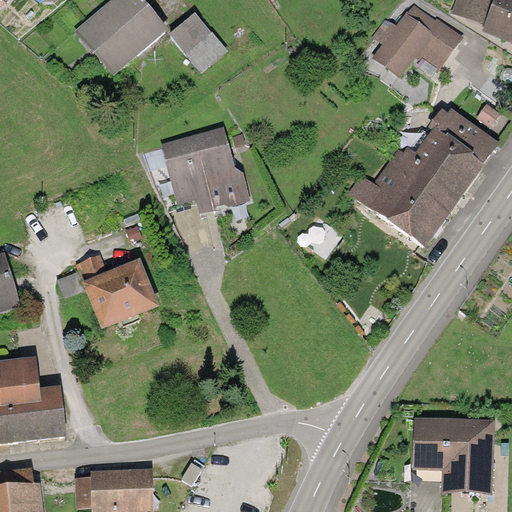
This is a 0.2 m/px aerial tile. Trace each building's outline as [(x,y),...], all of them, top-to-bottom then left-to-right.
[(114,0),(99,13),(76,32),(114,76),(167,31),(140,0),(114,0)] [(486,26),(496,0),(457,0),(452,14),(486,26)] [(511,0),(496,0),(486,26),(483,33),(511,44),(511,0)] [(382,45),(372,58),(400,78),(418,54),(438,69),(462,37),(437,19),(436,21),(414,5),(397,28),(387,20),(374,38),(382,45)] [(190,30),(170,49),(198,77),(217,59),(190,30)] [(229,44),(219,52),(233,71),(256,54),(239,32),(227,41),(229,44)] [(487,104),(477,120),(492,129),(502,113),(487,104)] [(429,127),(435,131),(485,167),(502,144),(452,108),(448,113),(442,109),(429,127)] [(224,129),(162,146),(178,209),(196,204),(199,216),(210,213),(252,203),(245,177),(235,170),(224,129)] [(348,196),(423,250),(461,198),(485,167),(435,131),(417,154),(409,149),(407,154),(399,150),(372,184),(362,176),(348,196)] [(319,220),(303,244),(326,260),(342,236),(319,220)] [(4,254),(0,254),(0,313),(20,307),(4,254)] [(79,273),(84,283),(110,272),(102,255),(76,266),(79,273)] [(110,272),(84,283),(87,291),(103,330),(158,307),(139,260),(110,272)] [(84,283),(79,273),(58,282),(66,300),(87,291),(84,283)] [(0,362),(0,444),(66,437),(60,388),(40,390),(36,359),(0,362)] [(496,423),(416,421),(414,468),(443,469),(442,495),(493,497),(496,423)] [(203,470),(193,463),(182,478),(192,485),(203,470)] [(0,511),(44,511),(41,486),(34,487),(32,470),(0,473),(0,511)] [(153,511),(153,470),(93,472),(93,478),(94,510),(93,511),(153,511)] [(78,510),(94,510),(93,478),(78,478),(78,510)]
